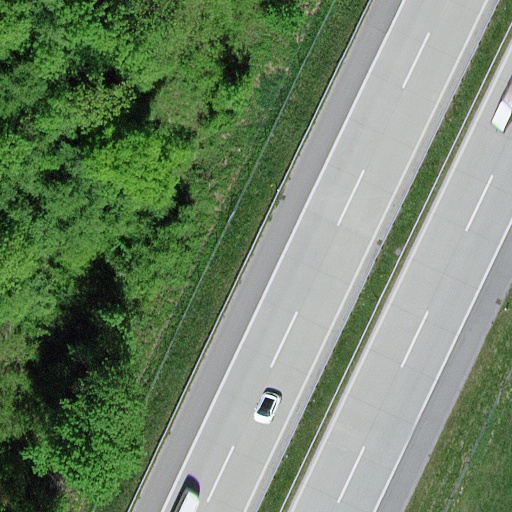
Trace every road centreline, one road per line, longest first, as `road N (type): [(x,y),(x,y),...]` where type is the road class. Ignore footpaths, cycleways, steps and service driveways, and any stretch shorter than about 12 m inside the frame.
road 1 (motorway): [(446,0),(204,511)]
road 2 (motorway): [(335,511),(511,139)]
